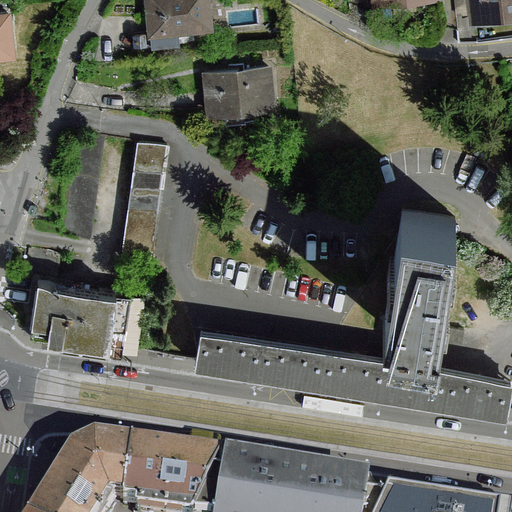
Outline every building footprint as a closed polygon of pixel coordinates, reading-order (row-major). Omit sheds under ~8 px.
[(208,0),(148,0),(152,30),(211,24),(208,0)] [(511,0),(468,0),(471,20),(511,15),(511,0)] [(10,12),(0,12),(0,56),(14,55),(10,12)] [(270,64),(206,71),(210,110),(274,104),(270,64)] [(166,142),(137,137),(121,247),(151,251),(166,142)] [(458,212),(401,204),(381,330),(405,334),(428,337),(438,339),(458,212)] [(120,351),(128,289),(36,277),(28,333),(55,337),(54,343),(120,351)] [(144,291),(128,289),(120,351),(136,353),(144,291)] [(193,352),(192,359),(506,409),(511,374),(511,369),(425,355),(428,337),(404,334),(402,351),(199,318),(193,352)] [(23,511),(92,511),(96,506),(91,502),(94,496),(109,499),(118,449),(82,445),(71,450),(60,455),(23,511)] [(118,449),(109,499),(109,503),(123,507),(122,511),(185,511),(201,481),(210,464),(118,449)] [(343,488),(220,469),(218,483),(211,482),(201,481),(185,511),(369,511),(372,506),(364,505),(353,503),(355,489),(343,488)] [(511,511),(404,496),(402,509),(376,506),(373,511),(511,511)]
